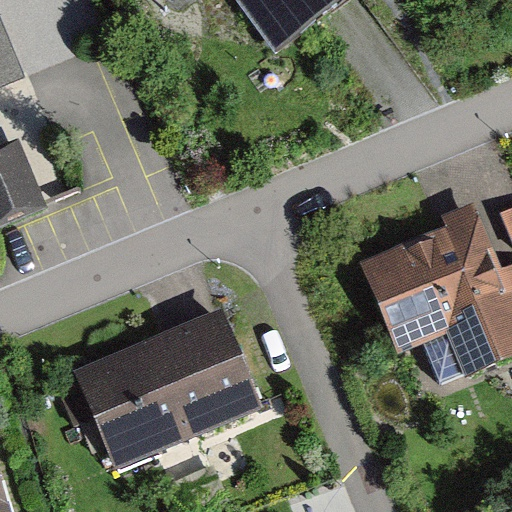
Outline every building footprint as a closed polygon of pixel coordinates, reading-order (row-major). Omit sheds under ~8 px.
[(228,0),(281,71),(377,0),(228,0)] [(0,240),(49,218),(23,160),(0,170),(0,240)] [(399,357),(457,335),(477,387),(511,373),(511,299),(486,231),(368,275),(399,357)] [(118,476),(267,422),(233,329),(84,383),(118,476)] [(0,511),(13,511),(0,466),(0,511)]
